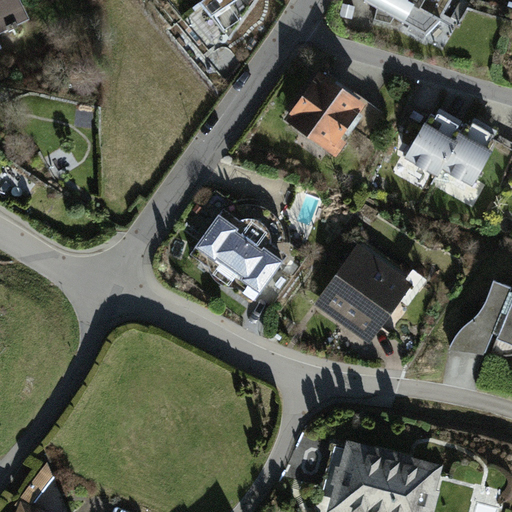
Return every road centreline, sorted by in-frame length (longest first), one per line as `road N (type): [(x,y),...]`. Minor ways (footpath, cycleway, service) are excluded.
road 1 (residential): [(114,291),(307,379),(451,395),(511,412)]
road 2 (residential): [(104,287),(296,21)]
road 3 (residential): [(511,98),(332,43),(296,21)]
road 4 (unclassified): [(114,291),(85,359),(0,486)]
